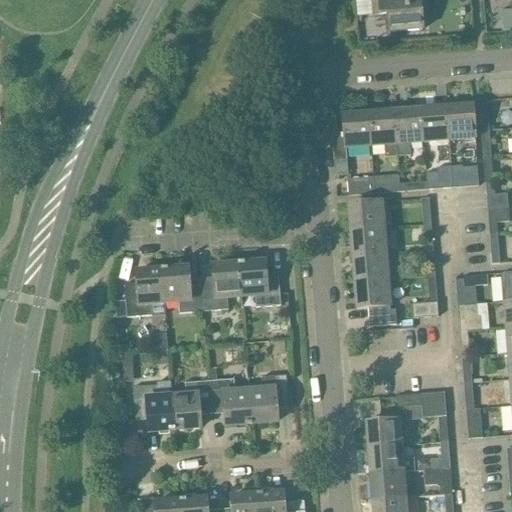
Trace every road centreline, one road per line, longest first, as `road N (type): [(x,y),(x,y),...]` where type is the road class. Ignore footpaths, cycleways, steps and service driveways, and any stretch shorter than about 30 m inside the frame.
road 1 (residential): [(316,233),(317,85),(335,72),(511,59)]
road 2 (secondary): [(24,381),(60,221),(99,103)]
road 3 (secondary): [(99,103),(39,205),(0,357)]
road 4 (residential): [(123,245),(316,233)]
road 5 (residential): [(143,466),(333,455)]
road 6 (residential): [(451,364),(440,203)]
road 7 (residential): [(460,511),(451,364)]
road 8 (residential): [(326,374),(316,233)]
road 9 (tertiary): [(14,511),(24,381)]
road 10 (residential): [(326,374),(451,364)]
